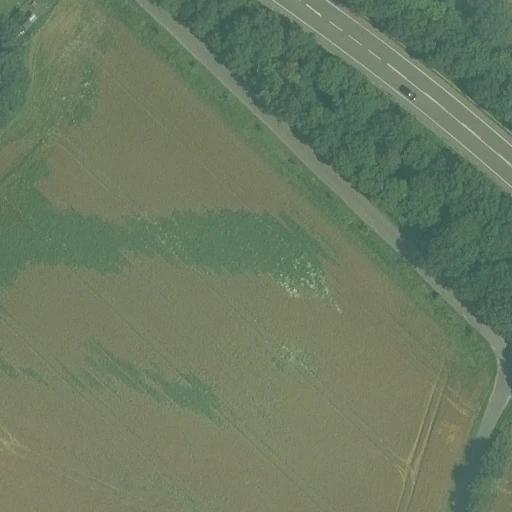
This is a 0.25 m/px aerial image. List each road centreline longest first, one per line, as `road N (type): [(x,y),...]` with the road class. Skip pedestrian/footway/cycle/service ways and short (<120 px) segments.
road 1 (residential): [(464,511),(508,365),(498,346),(331,171),(144,0)]
road 2 (secondary): [(294,0),(511,171)]
